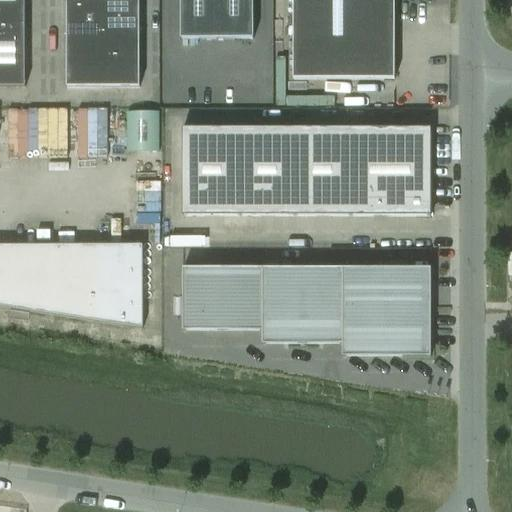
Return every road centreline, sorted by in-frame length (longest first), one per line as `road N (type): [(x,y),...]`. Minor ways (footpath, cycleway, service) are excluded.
road 1 (unclassified): [(472,511),(474,70)]
road 2 (unclassified): [(224,511),(0,478)]
